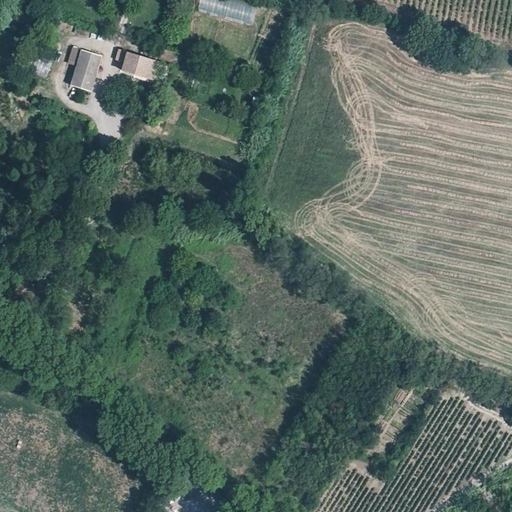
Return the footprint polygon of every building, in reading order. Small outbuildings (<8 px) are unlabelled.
[(232,0),(200,0),(198,12),(254,25),(258,6),(232,0)] [(78,67),(83,51),(74,48),(69,64),(78,67)] [(126,63),(124,70),(154,80),(160,62),(159,62),(151,60),(149,59),(120,50),(117,61),(126,63)] [(92,91),(103,57),(83,51),(78,67),(72,85),(92,91)] [(151,51),(149,59),(151,60),(159,62),(161,54),(151,51)] [(34,73),(47,76),(49,65),(37,62),(34,73)]
